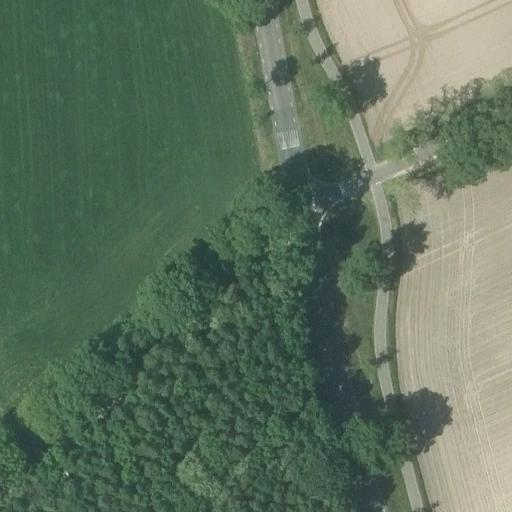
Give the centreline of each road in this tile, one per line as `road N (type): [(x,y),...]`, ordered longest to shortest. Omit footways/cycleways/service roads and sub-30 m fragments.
road 1 (secondary): [(371,511),(300,212)]
road 2 (unclassified): [(300,212),(511,116)]
road 3 (secondary): [(300,212),(261,0)]
